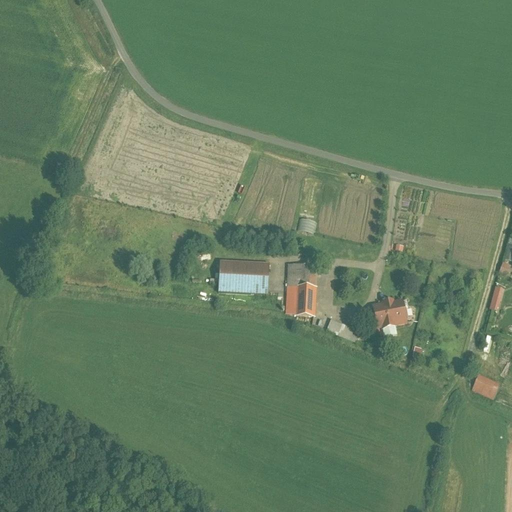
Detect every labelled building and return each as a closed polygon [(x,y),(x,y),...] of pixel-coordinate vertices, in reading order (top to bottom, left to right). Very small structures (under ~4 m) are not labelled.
[(317,220),(320,183),(303,182),(299,218),(317,220)] [(500,221),(507,222),(509,208),(501,207),(500,221)] [(314,226),(298,223),(296,233),(312,235),(314,226)] [(269,266),(220,263),(218,295),(267,297),(269,266)] [(497,276),(507,278),(509,267),(499,265),(497,276)] [(309,268),(289,267),(288,289),(297,290),(308,290),(309,268)] [(297,290),(288,289),(286,317),(296,318),(297,290)] [(496,314),(502,291),(493,289),(487,311),(496,314)] [(308,290),(297,290),(296,318),(314,319),(315,291),(308,290)] [(392,303),(383,305),(383,307),(373,309),(377,327),(382,326),(383,331),(395,328),(395,326),(406,324),(405,320),(407,319),(405,312),(403,312),(402,304),(393,305),(392,303)] [(354,331),(331,322),(326,333),(349,342),(351,338),(354,331)] [(408,350),(397,346),(392,358),(403,363),(408,350)] [(418,360),(420,351),(413,348),(410,358),(418,360)] [(472,394),(492,403),(497,391),(477,382),(472,394)]
